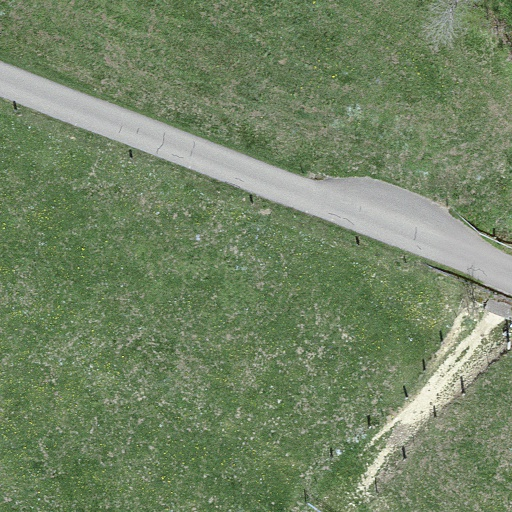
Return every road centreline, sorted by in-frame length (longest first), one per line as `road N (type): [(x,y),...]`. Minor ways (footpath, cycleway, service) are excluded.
road 1 (unclassified): [(0,75),(511,277)]
road 2 (track): [(344,493),(511,280)]
